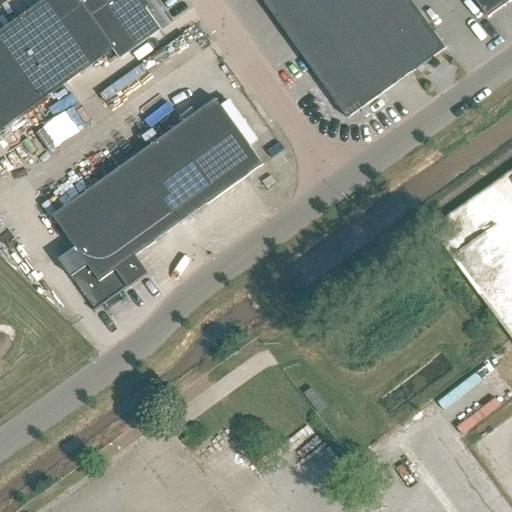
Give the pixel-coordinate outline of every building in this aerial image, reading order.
[(0,132),(114,52),(120,60),(161,31),(145,9),(148,7),(151,11),(152,10),(145,0),(47,0),(0,33),(0,132)] [(261,0),(348,120),(446,49),(410,0),(261,0)] [(511,0),(474,0),(488,18),(511,0)] [(263,166),(216,100),(53,217),(88,266),(72,278),(95,311),(94,312),(94,313),(132,286),(148,274),(136,257),(263,166)] [(511,197),(499,179),(435,224),(445,239),(457,231),(460,235),(511,198),(511,197)] [(318,414),(326,408),(311,389),(303,395),(318,414)]
